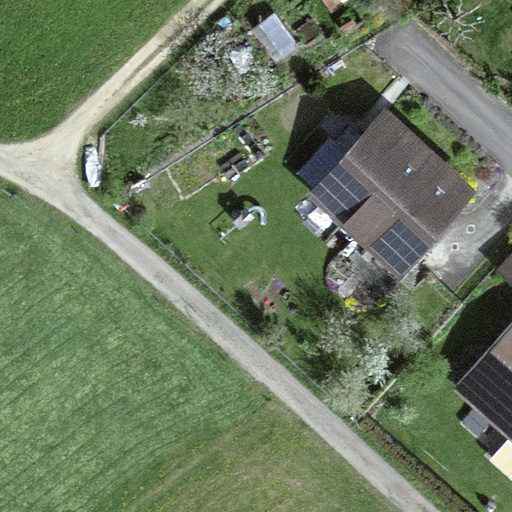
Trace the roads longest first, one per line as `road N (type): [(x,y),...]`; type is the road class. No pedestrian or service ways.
road 1 (unclassified): [(418,511),(39,181),(212,0)]
road 2 (unclassified): [(400,40),(511,141)]
